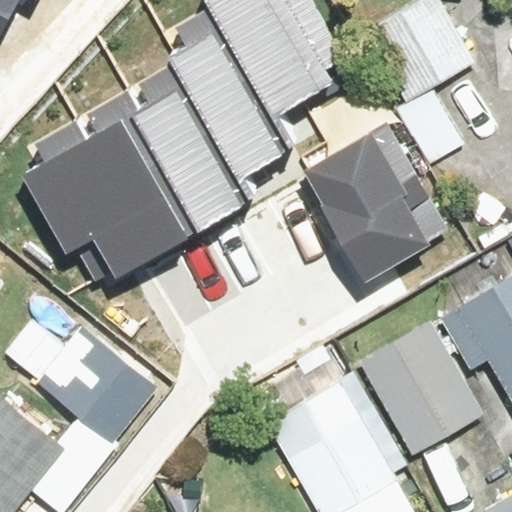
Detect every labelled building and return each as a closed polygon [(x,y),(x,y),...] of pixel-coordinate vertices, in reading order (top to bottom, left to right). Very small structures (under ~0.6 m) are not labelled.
[(0,0),(0,43),(22,0),(0,0)] [(198,88),(24,171),(64,253),(92,240),(106,269),(244,203),(229,174),(290,145),(275,113),(338,83),(297,0),(212,0),(228,33),(182,56),(198,88)] [(381,131),(302,174),(355,273),(435,231),(381,131)] [(497,356),(511,382),(511,279),(447,315),(477,367),(497,356)] [(63,296),(16,355),(122,439),(169,381),(63,296)] [(441,318),(370,355),(419,451),(491,414),(441,318)] [(332,350),(258,391),(325,511),(341,511),(403,478),(332,350)] [(0,511),(25,511),(78,445),(0,384),(0,511)] [(511,511),(511,493),(494,504),(499,511),(511,511)]
